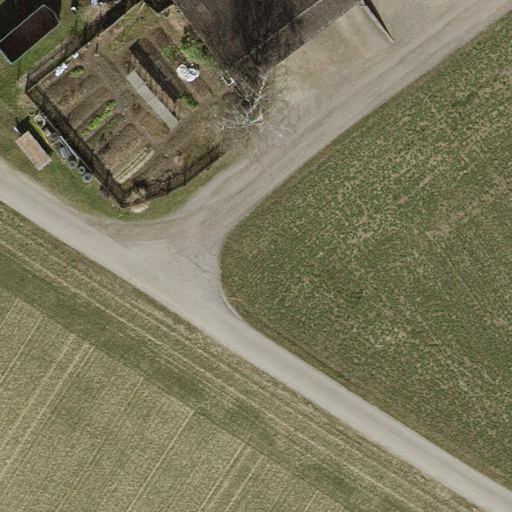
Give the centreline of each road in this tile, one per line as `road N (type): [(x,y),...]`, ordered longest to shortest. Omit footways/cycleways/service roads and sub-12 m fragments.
road 1 (unclassified): [(141,267),(497,0)]
road 2 (unclassified): [(511,504),(141,267)]
road 3 (unclassified): [(141,267),(0,181)]
